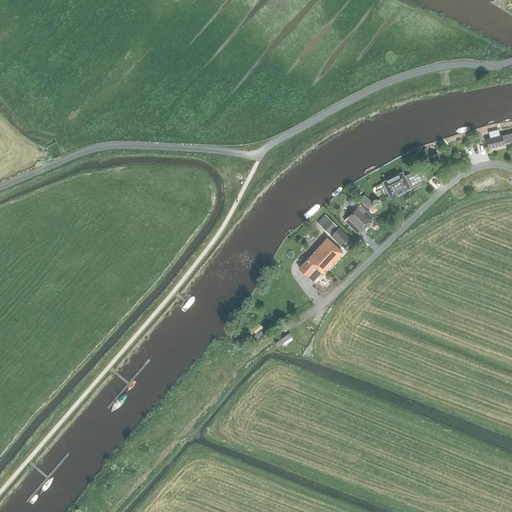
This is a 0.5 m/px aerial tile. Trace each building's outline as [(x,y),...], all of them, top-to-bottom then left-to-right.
[(511,142),(511,133),(486,140),(488,149),(504,145),(504,144),(511,142)] [(437,154),(428,157),(431,164),(439,161),(437,154)] [(410,189),(424,182),(418,170),(404,177),(402,173),(383,182),(391,199),(410,189)] [(365,195),(360,200),(368,209),(373,204),(365,195)] [(348,200),(348,204),(350,206),(353,206),(356,204),(356,201),(353,198),(350,198),(348,200)] [(370,221),(373,218),(360,205),(345,221),(359,235),(362,231),(362,232),(371,223),(370,221)] [(369,209),(374,214),(377,211),(372,205),(369,209)] [(329,234),(337,226),(329,219),(325,215),(317,223),(321,227),(329,234)] [(341,246),(349,238),(338,228),(330,236),(341,246)] [(323,274),(343,253),(327,238),(299,269),(314,282),(322,273),(323,274)] [(258,323),(251,329),(256,335),(263,328),(258,323)] [(277,347),(292,337),(290,333),(289,333),(274,342),(275,343),(277,347)]
